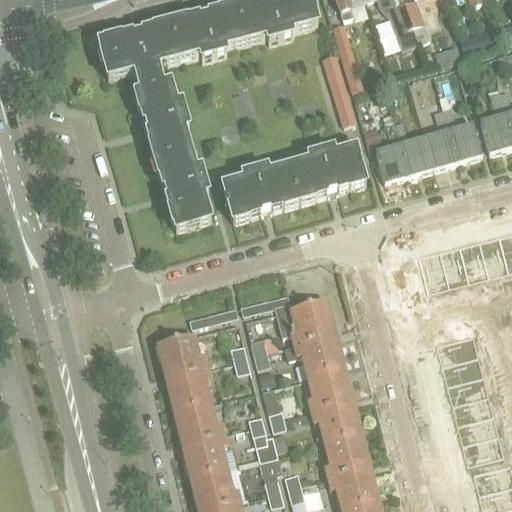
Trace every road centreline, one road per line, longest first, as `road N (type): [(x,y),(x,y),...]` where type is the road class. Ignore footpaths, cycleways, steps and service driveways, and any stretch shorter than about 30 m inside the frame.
road 1 (residential): [(422,511),(355,237)]
road 2 (residential): [(129,299),(355,237)]
road 3 (secondary): [(59,312),(0,101)]
road 4 (residential): [(161,511),(110,305)]
road 5 (secondary): [(107,511),(59,312)]
road 6 (secondary): [(37,318),(90,511)]
road 7 (residential): [(129,299),(75,117)]
road 8 (residential): [(355,237),(511,192)]
road 9 (secondary): [(0,195),(37,318)]
